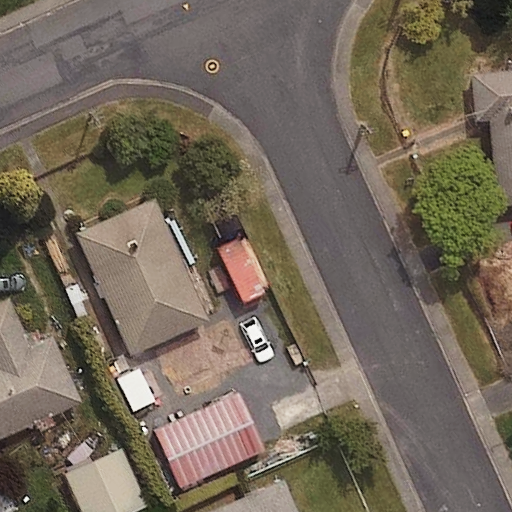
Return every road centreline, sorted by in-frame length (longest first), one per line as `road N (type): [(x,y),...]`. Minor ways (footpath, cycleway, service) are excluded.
road 1 (residential): [(471,511),(244,0)]
road 2 (residential): [(0,86),(195,0)]
